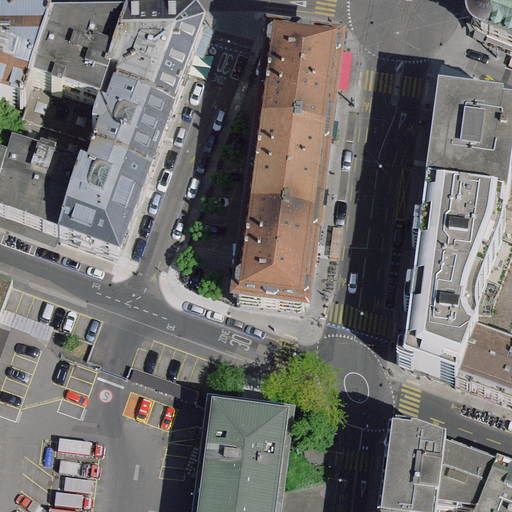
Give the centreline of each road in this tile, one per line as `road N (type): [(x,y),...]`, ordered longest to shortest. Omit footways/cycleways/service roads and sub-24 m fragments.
road 1 (residential): [(408,0),(359,320),(356,388)]
road 2 (residential): [(243,0),(137,307)]
road 3 (residential): [(356,388),(137,307)]
road 4 (residential): [(356,388),(511,442)]
road 5 (residential): [(137,307),(0,254)]
road 6 (residential): [(511,81),(453,52),(413,0)]
road 7 (residential): [(350,511),(356,388)]
